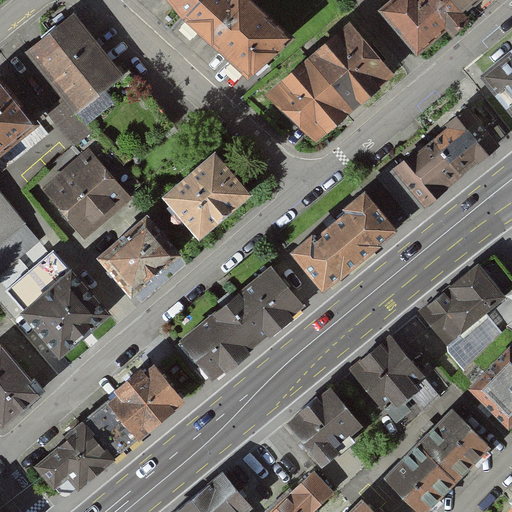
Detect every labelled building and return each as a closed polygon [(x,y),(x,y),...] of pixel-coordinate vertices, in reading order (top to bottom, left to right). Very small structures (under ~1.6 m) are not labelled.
[(0,0),(0,12),(15,0),(0,0)] [(184,0),(254,72),(301,37),(265,0),(184,0)] [(398,0),(392,7),(431,52),(491,0),(398,0)] [(74,4),(25,42),(122,166),(171,128),(74,4)] [(342,13),(267,83),(317,137),(392,67),(342,13)] [(511,50),(481,77),(511,113),(511,50)] [(19,68),(0,81),(0,189),(4,187),(0,181),(0,164),(59,120),(19,68)] [(462,112),(391,173),(425,212),(496,151),(462,112)] [(89,139),(41,178),(86,232),(134,193),(89,139)] [(228,145),(180,187),(219,230),(266,189),(228,145)] [(4,187),(0,189),(0,257),(37,230),(4,187)] [(367,194),(291,254),(322,293),(398,233),(367,194)] [(163,209),(114,249),(149,290),(197,250),(163,209)] [(15,281),(75,350),(125,307),(65,238),(15,281)] [(482,263),(418,313),(448,350),(489,318),(511,301),(482,263)] [(271,267),(180,340),(212,380),(304,307),(271,267)] [(489,318),(448,350),(450,353),(463,370),(503,333),(489,318)] [(391,337),(351,370),(390,417),(430,384),(391,337)] [(0,343),(0,407),(31,381),(0,343)] [(511,350),(511,349),(471,388),(510,428),(511,425),(511,350)] [(152,364),(32,464),(50,488),(63,477),(73,489),(183,403),(152,364)] [(331,388),(286,426),(323,469),(356,442),(352,438),(364,428),(331,388)] [(453,412),(386,477),(420,511),(429,511),(492,452),(453,412)] [(250,511),(253,509),(222,473),(176,511),(250,511)] [(314,475),(273,511),(313,511),(332,495),(314,475)] [(372,511),(362,501),(350,511),(372,511)]
